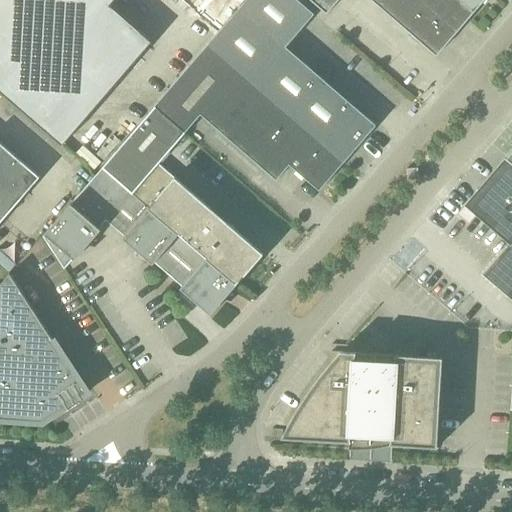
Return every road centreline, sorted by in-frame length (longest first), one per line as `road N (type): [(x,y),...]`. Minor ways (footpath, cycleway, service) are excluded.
road 1 (unclassified): [(462,87),(259,319)]
road 2 (unclassified): [(294,345),(494,114)]
road 3 (unknown): [(458,501),(458,367),(355,274)]
road 4 (unclassified): [(511,504),(244,488)]
road 5 (unclassified): [(259,319),(57,474)]
road 6 (unclassified): [(244,488),(57,474)]
road 7 (unclassified): [(244,488),(249,416),(294,345)]
road 8 (unknown): [(324,245),(209,145)]
road 9 (unknown): [(177,387),(95,270)]
